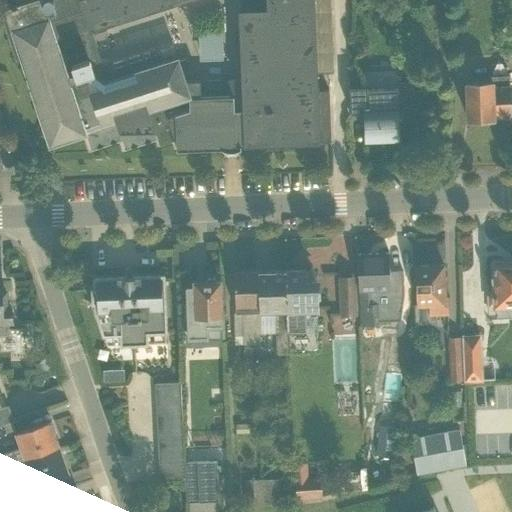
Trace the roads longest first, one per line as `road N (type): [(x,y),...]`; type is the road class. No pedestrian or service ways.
road 1 (residential): [(511,198),(21,217)]
road 2 (residential): [(127,511),(21,217)]
